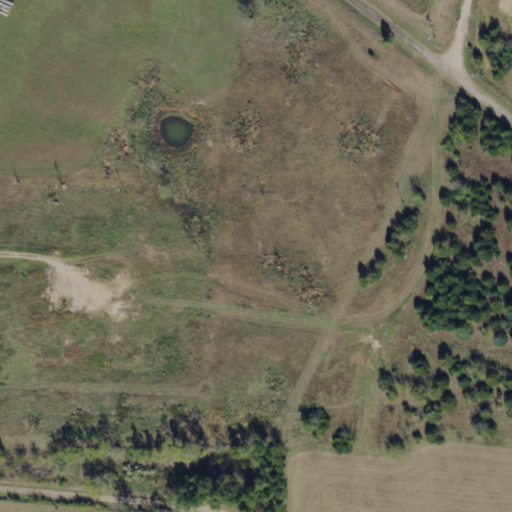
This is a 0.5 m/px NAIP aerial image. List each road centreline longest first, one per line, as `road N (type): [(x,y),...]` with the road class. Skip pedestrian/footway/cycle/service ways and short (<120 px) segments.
road 1 (residential): [(0,493),(214,511)]
road 2 (residential): [(511,123),(357,0)]
